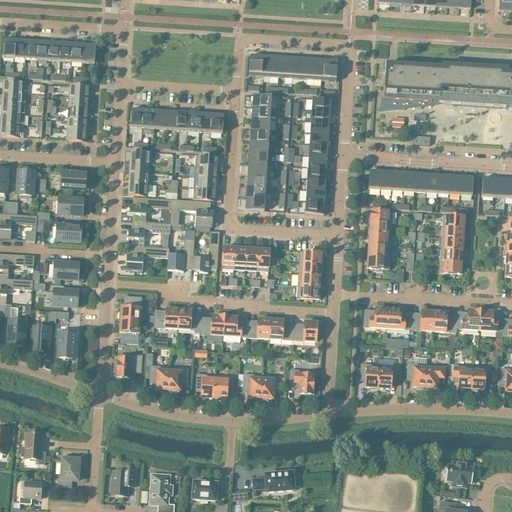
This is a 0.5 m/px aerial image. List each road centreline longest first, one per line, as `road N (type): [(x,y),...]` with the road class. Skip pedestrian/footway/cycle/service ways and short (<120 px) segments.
road 1 (residential): [(337,236),(227,229),(235,91)]
road 2 (residential): [(333,313),(106,284)]
road 3 (residential): [(326,414),(511,415)]
road 4 (residential): [(511,304),(333,296)]
road 5 (residential): [(511,170),(342,157)]
road 6 (residential): [(235,91),(238,38),(347,48)]
road 7 (residential): [(488,22),(351,12),(352,0)]
road 8 (residential): [(98,393),(145,410),(231,422)]
road 9 (residential): [(0,23),(123,30)]
